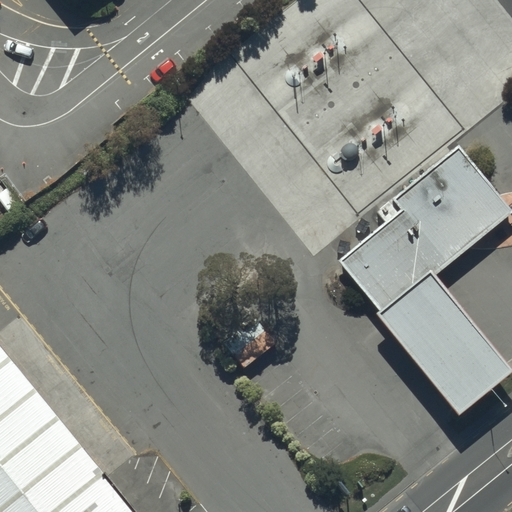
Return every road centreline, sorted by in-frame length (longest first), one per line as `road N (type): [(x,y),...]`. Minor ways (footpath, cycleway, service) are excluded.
road 1 (unknown): [(511,340),(410,419)]
road 2 (unknown): [(91,313),(0,393)]
